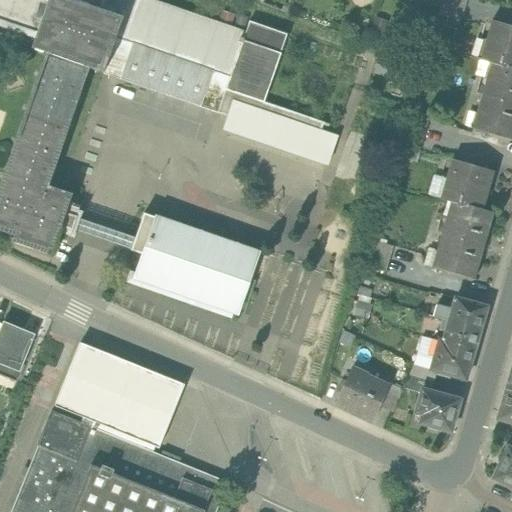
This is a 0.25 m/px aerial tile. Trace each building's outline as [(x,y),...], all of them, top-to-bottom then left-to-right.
[(0,0),(0,26),(35,38),(31,48),(46,54),(0,185),(0,231),(14,236),(12,242),(51,255),(61,226),(66,213),(72,194),(48,187),(89,69),(103,74),(228,116),(224,129),(328,164),(337,138),(320,132),(323,124),(328,126),(329,124),(264,102),(280,54),(286,34),(249,21),(245,32),(151,0),(0,0)] [(441,0),(437,15),(459,22),(465,0),(441,0)] [(491,64),(511,68),(511,27),(491,21),(479,60),(491,64)] [(511,68),(491,64),(472,129),(511,140),(511,68)] [(429,116),(408,110),(398,144),(419,151),(429,116)] [(451,202),(482,210),(493,172),(493,173),(494,172),(451,160),(440,199),(451,202)] [(482,210),(451,202),(432,268),(474,280),(475,279),(474,279),(493,214),(493,213),(482,210)] [(259,253),(144,213),(135,238),(76,218),(77,217),(66,213),(61,226),(72,230),(72,229),(131,249),(131,250),(142,254),(134,278),(238,314),(259,253)] [(393,247),(370,240),(363,264),(386,271),(393,247)] [(486,309),(454,300),(451,311),(446,309),(443,319),(480,330),(486,309)] [(480,330),(443,319),(440,330),(445,331),(442,341),(474,350),(480,330)] [(34,335),(3,323),(0,330),(0,374),(15,381),(34,335)] [(442,341),(434,339),(430,354),(435,355),(431,369),(430,370),(436,372),(465,380),(474,350),(442,341)] [(81,423),(51,411),(37,446),(38,447),(10,511),(215,511),(228,483),(152,452),(155,447),(159,448),(184,385),(80,343),(54,406),(83,418),(81,423)] [(431,369),(414,364),(410,376),(433,382),(436,372),(430,370),(431,369)] [(387,389),(365,378),(366,377),(350,370),(334,405),(336,405),(337,403),(351,411),(350,413),(352,414),(353,412),(370,422),(371,423),(379,406),(387,389)] [(433,382),(410,376),(404,389),(421,393),(422,389),(430,392),(433,382)] [(387,389),(379,406),(392,412),(402,391),(389,385),(387,389)] [(430,392),(422,389),(421,393),(415,413),(422,415),(420,424),(450,432),(460,400),(430,392)] [(511,392),(505,390),(497,419),(511,423),(511,392)] [(511,449),(507,447),(492,479),(511,487),(511,449)]
